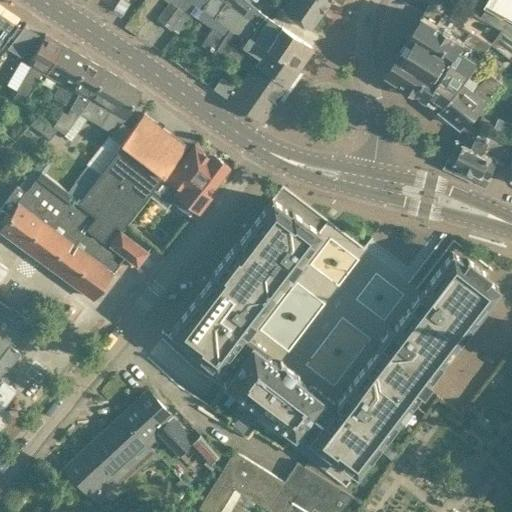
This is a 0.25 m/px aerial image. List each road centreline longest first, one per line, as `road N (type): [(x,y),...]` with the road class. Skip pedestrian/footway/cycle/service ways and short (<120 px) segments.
road 1 (residential): [(0,481),(262,147)]
road 2 (tertiary): [(262,147),(41,0)]
road 3 (residential): [(375,173),(364,28),(370,0)]
road 4 (tertiary): [(495,217),(450,191),(375,173)]
road 5 (tertiary): [(371,193),(495,217)]
